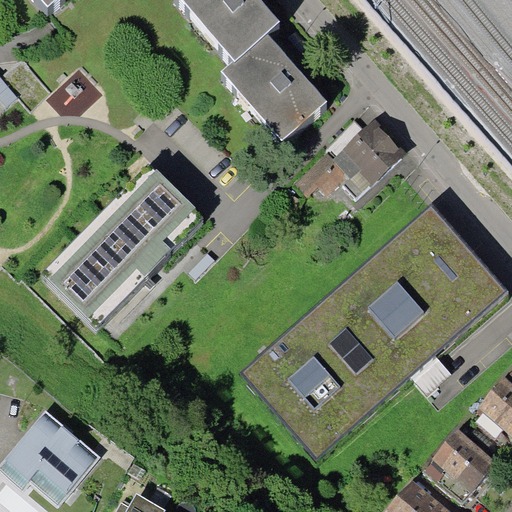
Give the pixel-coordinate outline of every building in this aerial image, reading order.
[(280,20),(262,0),(182,0),(234,60),(267,32),(280,20)] [(327,102),(267,32),(234,60),(221,71),(282,140),(327,102)] [(52,93),(22,59),(1,77),(18,98),(31,112),(52,93)] [(0,99),(7,108),(18,98),(1,77),(0,76),(0,99)] [(356,198),(363,191),(364,192),(406,152),(375,119),(332,159),(348,176),(350,178),(343,185),(356,198)] [(327,196),(348,176),(332,159),(326,154),(295,184),(308,197),(318,187),(327,196)] [(151,161),(41,271),(95,325),(205,215),(151,161)] [(433,206),(242,373),(317,459),(411,378),(435,357),(509,293),(433,206)] [(451,375),(435,357),(411,378),(427,396),(451,375)] [(511,383),(504,377),(478,407),(511,437),(511,383)] [(101,457),(46,411),(0,464),(0,472),(22,491),(29,484),(58,508),(101,457)] [(497,462),(458,428),(431,459),(433,461),(445,472),(470,493),(497,462)] [(445,472),(433,461),(424,471),(436,481),(445,472)] [(450,511),(452,511),(413,479),(385,511),(450,511)] [(115,511),(165,511),(166,510),(137,493),(129,507),(121,502),(115,511)]
